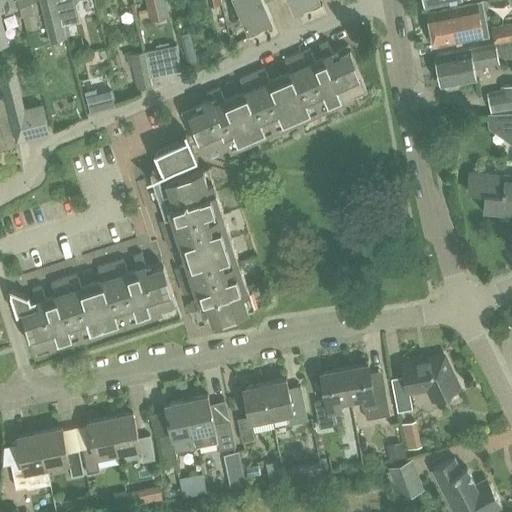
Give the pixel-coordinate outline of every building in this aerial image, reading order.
[(0,12),(0,11),(19,3),(18,0),(0,0),(0,46),(8,44),(3,24),(4,24),(0,12)] [(34,12),(31,0),(18,0),(19,3),(22,15),(34,12)] [(64,24),(57,0),(40,0),(50,41),(67,37),(64,24)] [(57,0),(64,24),(81,20),(77,3),(78,0),(57,0)] [(150,20),(169,15),(165,0),(143,0),(137,2),(141,19),(149,17),(150,20)] [(264,0),(235,0),(251,35),(258,32),(263,30),(265,28),(263,23),(273,19),(264,0)] [(290,0),(295,9),(304,5),(306,10),(310,9),(314,7),(321,4),(319,0),(290,0)] [(482,36),(489,35),(483,1),(476,3),(476,4),(427,13),(433,45),(482,36)] [(495,42),(496,42),(511,39),(511,22),(492,27),(495,42)] [(332,50),(327,39),(319,42),(324,54),(315,58),(310,46),(285,57),(290,69),(270,78),(265,66),(240,77),(245,88),(225,97),(220,86),(207,91),(209,98),(202,101),(205,107),(190,113),(205,149),(219,143),(221,148),(230,145),(232,150),(355,96),(353,91),(366,85),(351,49),(336,56),(333,50),(332,50)] [(475,79),(473,68),(500,63),(496,42),(495,42),(469,48),(435,55),(441,86),(444,85),(449,88),(458,86),(461,82),(475,79)] [(144,50),(151,76),(182,69),(177,44),(145,51),(145,50),(144,50)] [(150,76),(151,76),(144,50),(130,53),(137,89),(152,86),(150,76)] [(38,76),(30,78),(34,94),(43,91),(38,76)] [(491,113),(511,108),(511,82),(500,85),(501,88),(487,91),(491,113)] [(101,108),(97,92),(96,88),(85,90),(91,111),(101,108)] [(0,149),(16,145),(14,136),(7,109),(4,96),(0,96),(0,149)] [(23,108),(23,109),(9,113),(17,141),(50,132),(42,102),(23,108)] [(163,172),(198,157),(189,135),(154,150),(163,172)] [(214,181),(209,167),(204,169),(203,168),(167,180),(165,174),(159,176),(166,198),(169,207),(172,216),(159,220),(168,246),(180,242),(187,262),(175,266),(183,293),(195,290),(198,299),(186,303),(189,311),(202,307),(204,313),(205,312),(207,318),(204,320),(205,324),(212,321),(249,309),(244,295),(250,293),(214,181)] [(511,172),(486,171),(468,169),(467,191),(484,192),(483,211),(504,212),(504,219),(511,219),(511,172)] [(146,263),(142,251),(134,254),(138,266),(129,269),(124,257),(99,265),(102,278),(82,284),(77,272),(51,281),(55,293),(46,296),(42,285),(42,284),(33,287),(37,298),(32,300),(30,294),(28,295),(10,288),(11,292),(10,293),(17,313),(23,311),(35,347),(49,342),(51,348),(164,311),(162,305),(176,301),(164,264),(148,269),(146,263)] [(433,398),(460,385),(445,354),(403,361),(406,375),(392,377),(398,410),(413,408),(410,391),(428,388),(433,398)] [(391,414),(386,387),(374,389),(369,362),(346,367),(352,400),(363,398),(367,418),(391,414)] [(340,402),(352,400),(346,367),(322,371),(327,398),(315,400),(320,427),(344,422),(342,411),(340,402)] [(266,382),(273,416),(289,413),(290,423),(308,419),(305,403),(293,406),(287,377),(266,382)] [(251,421),(273,416),(266,382),(243,386),(249,415),(238,418),(243,441),(255,438),(251,421)] [(236,446),(231,419),(215,423),(209,394),(187,398),(195,433),(197,441),(198,446),(218,442),(220,450),(236,446)] [(176,451),(198,446),(197,441),(195,433),(187,398),(165,403),(171,432),(160,434),(166,465),(179,463),(176,451)] [(111,416),(119,451),(141,447),(143,461),(155,458),(151,434),(139,436),(134,411),(111,416)] [(97,456),(119,451),(111,416),(89,420),(94,446),(83,448),(88,473),(100,470),(97,456)] [(40,431),(48,466),(70,461),(72,476),(85,473),(80,449),(68,451),(62,426),(40,431)] [(51,482),(48,466),(40,431),(18,435),(24,460),(12,463),(17,487),(26,485),(29,487),(51,482)] [(405,435),(408,449),(422,446),(419,432),(405,435)] [(387,444),(390,461),(405,458),(402,441),(387,444)] [(461,469),(455,457),(432,469),(454,511),(455,511),(460,509),(461,511),(492,511),(503,506),(487,475),(475,481),(467,467),(461,469)] [(413,459),(389,468),(394,484),(418,475),(413,459)] [(270,481),(283,479),(282,473),(279,460),(271,461),(266,462),(270,481)] [(230,474),(233,487),(247,484),(244,471),(230,474)] [(87,494),(75,497),(78,511),(85,511),(90,511),(87,494)] [(104,511),(109,511),(108,504),(101,499),(94,501),(95,509),(95,511),(104,511)]
